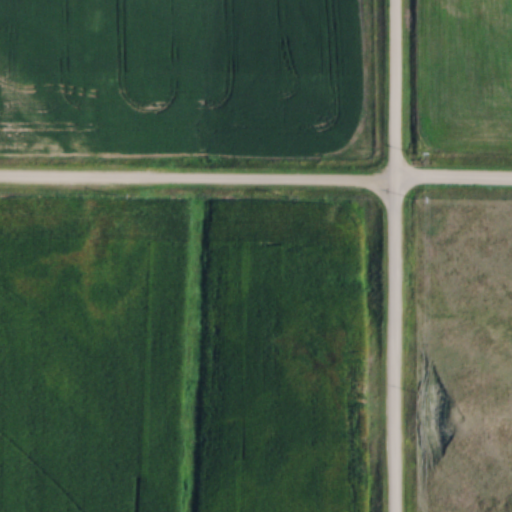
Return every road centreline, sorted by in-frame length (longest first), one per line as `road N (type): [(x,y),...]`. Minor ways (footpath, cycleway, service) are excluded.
road 1 (residential): [(0,183),(511,184)]
road 2 (residential): [(394,511),(394,0)]
